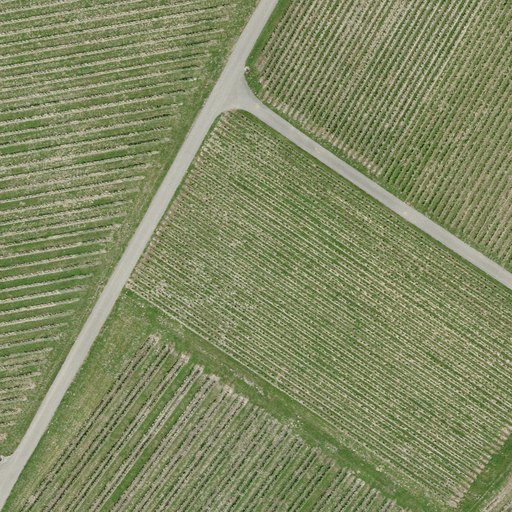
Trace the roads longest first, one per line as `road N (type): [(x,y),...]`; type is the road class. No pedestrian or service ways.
road 1 (unclassified): [(0,497),(270,0)]
road 2 (track): [(511,281),(224,86)]
